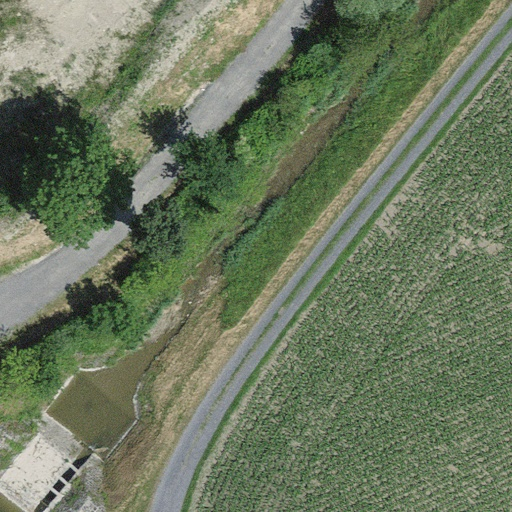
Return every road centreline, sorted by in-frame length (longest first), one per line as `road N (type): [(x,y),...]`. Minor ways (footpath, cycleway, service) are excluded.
road 1 (track): [(511,21),(313,265),(192,444),(168,511)]
road 2 (track): [(299,0),(84,256),(0,321)]
